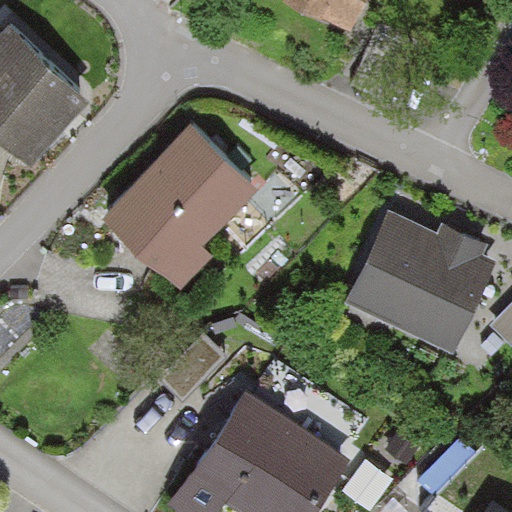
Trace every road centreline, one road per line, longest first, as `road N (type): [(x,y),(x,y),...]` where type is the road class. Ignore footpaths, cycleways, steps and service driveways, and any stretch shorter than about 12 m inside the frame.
road 1 (residential): [(511,197),(194,43)]
road 2 (residential): [(0,250),(194,43)]
